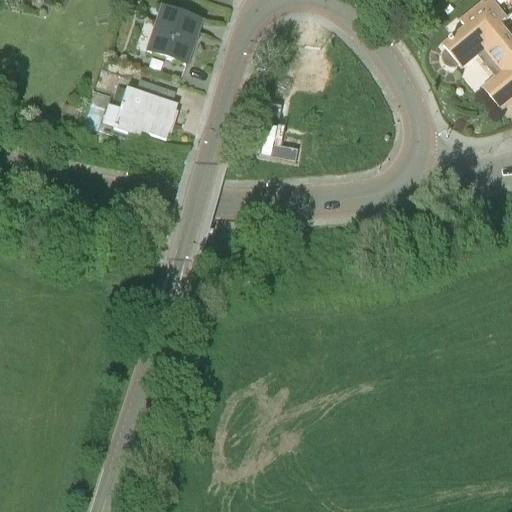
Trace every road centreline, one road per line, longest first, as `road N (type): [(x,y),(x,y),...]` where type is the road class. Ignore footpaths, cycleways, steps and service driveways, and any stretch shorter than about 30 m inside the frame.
road 1 (secondary): [(103,511),(238,53),(251,20),(273,0)]
road 2 (secondary): [(172,202),(355,199),(396,188),(416,158)]
road 3 (secondary): [(416,158),(417,121),(403,85),(366,35),(320,0)]
road 4 (secondary): [(172,202),(0,168)]
